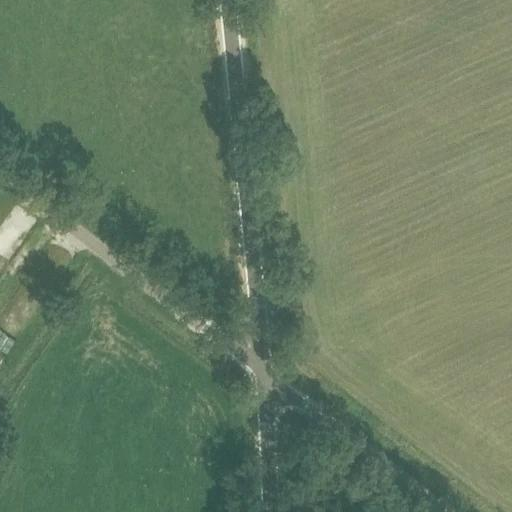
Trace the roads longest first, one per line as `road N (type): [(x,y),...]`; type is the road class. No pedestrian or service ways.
road 1 (unclassified): [(263,371),(229,0)]
road 2 (unclassified): [(263,371),(0,172)]
road 3 (unclassified): [(444,511),(263,371)]
road 4 (unclassified): [(270,511),(263,371)]
